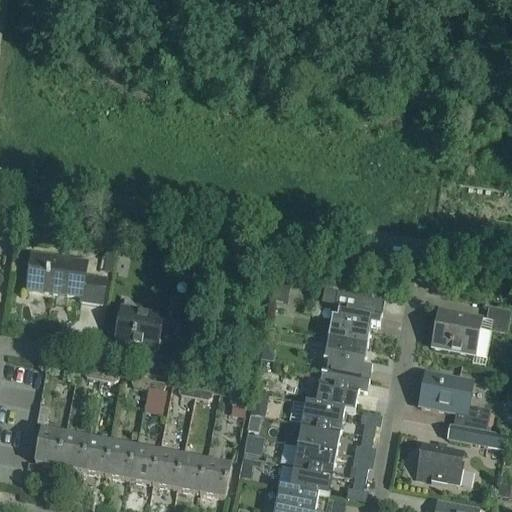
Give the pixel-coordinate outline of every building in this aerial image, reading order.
[(31,258),(26,293),(80,300),(79,304),(101,308),(104,283),(84,280),(86,266),(31,258)] [(327,342),(367,350),(371,329),(379,331),(384,304),(325,293),(323,307),(333,309),(327,342)] [(150,350),(147,366),(174,371),(180,343),(158,339),(161,320),(123,313),(125,301),(124,301),(116,344),(150,350)] [(490,325),(488,335),(506,338),(510,314),(487,310),(484,323),(490,325)] [(437,314),(430,352),(474,360),(481,322),(437,314)] [(363,371),(367,350),(327,342),(320,375),(369,385),(371,372),(363,371)] [(100,384),(101,376),(85,373),(84,378),(86,382),(100,384)] [(366,397),(369,385),(320,375),(314,408),(314,409),(345,415),(344,415),(354,417),(358,396),(366,397)] [(101,376),(100,384),(113,387),(117,385),(118,379),(101,376)] [(419,410),(454,417),(453,430),(485,436),(490,414),(466,410),(471,384),(453,381),(453,383),(425,378),(419,410)] [(147,393),(149,385),(132,381),(131,387),(133,391),(147,393)] [(149,385),(147,393),(160,396),(164,394),(165,388),(149,385)] [(194,402),(196,393),(179,390),(178,395),(180,400),(194,402)] [(196,393),(194,402),(207,405),(211,402),(212,397),(196,393)] [(255,396),(254,398),(250,418),(264,420),(268,398),(255,396)] [(231,409),(245,412),(247,403),(230,400),(229,406),(231,409)] [(293,422),(292,426),(341,436),(344,415),(345,415),(314,409),(314,408),(304,406),(301,424),(293,422)] [(48,412),(40,411),(37,427),(41,428),(45,426),(48,412)] [(260,421),(250,419),(247,434),(248,434),(257,436),(260,421)] [(299,433),(296,450),(337,457),(341,436),(292,426),(291,431),(299,433)] [(361,440),(374,442),(376,431),(363,429),(361,440)] [(507,440),(453,430),(449,430),(447,444),(504,453),(507,440)] [(41,434),(34,467),(58,471),(65,439),(41,434)] [(88,443),(65,439),(58,471),(82,476),(88,443)] [(374,442),(361,440),(359,451),(371,453),(374,442)] [(262,444),(246,441),(244,456),(260,459),(262,444)] [(106,480),(112,448),(88,443),(82,476),(106,480)] [(136,452),(112,448),(106,480),(129,485),(136,452)] [(422,449),(416,482),(458,490),(462,473),(459,473),(462,457),(422,449)] [(337,457),(296,450),(292,471),(333,479),(337,457)] [(159,457),(136,452),(129,485),(152,489),(159,457)] [(182,461),(159,457),(152,489),(176,494),(182,461)] [(206,466),(182,461),(176,494),(200,499),(206,466)] [(230,471),(206,466),(200,499),(224,503),(230,471)] [(292,471),(288,491),(288,492),(318,498),(318,499),(328,501),(333,479),(292,471)] [(353,483),(365,485),(367,474),(355,472),(353,483)] [(365,485),(353,483),(351,494),(363,496),(365,485)] [(500,488),(498,501),(509,503),(511,490),(500,488)] [(288,492),(288,491),(278,489),(273,511),(315,511),(318,499),(318,498),(288,492)]
